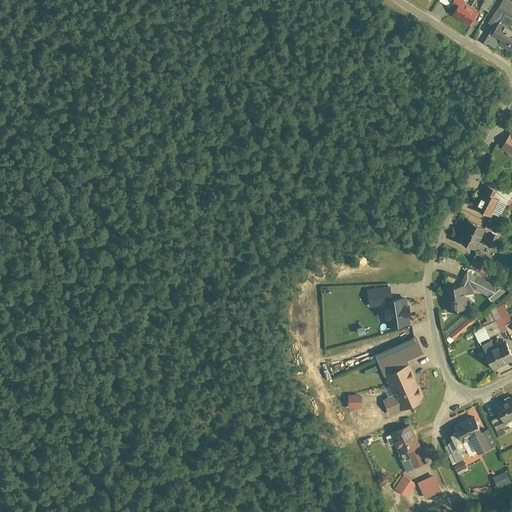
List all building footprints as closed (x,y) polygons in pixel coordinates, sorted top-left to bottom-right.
[(453,0),(450,5),(456,8),(460,0),(453,0)] [(452,14),(469,24),(478,9),(463,0),(460,0),(456,8),(452,14)] [(487,0),(485,8),(492,11),(496,0),(487,0)] [(511,0),(502,0),(498,9),(511,16),(511,0)] [(488,38),(511,51),(511,28),(498,20),(488,38)] [(511,154),(511,152),(511,136),(509,134),(500,148),(511,154)] [(501,192),(486,184),(474,208),(489,216),(501,192)] [(456,240),(475,249),(485,228),(467,219),(456,240)] [(486,243),(495,248),(502,235),(492,230),(486,243)] [(478,254),(472,267),(488,273),(493,260),(478,254)] [(464,285),(466,293),(474,292),(473,287),(489,294),(496,291),(498,285),(466,269),(459,285),(464,285)] [(459,285),(443,288),(446,311),(468,308),(466,293),(464,285),(459,285)] [(389,327),(411,325),(408,299),(386,301),(389,327)] [(451,334),(455,339),(479,319),(474,313),(451,334)] [(473,330),(478,341),(507,328),(502,317),(473,330)] [(383,401),(390,417),(422,403),(425,394),(409,361),(425,354),(416,336),(375,357),(384,377),(387,377),(395,396),(383,401)] [(484,349),(494,369),(511,360),(511,353),(505,339),(484,349)] [(349,407),(362,407),(362,395),(349,394),(349,407)] [(501,412),(505,422),(511,418),(511,395),(496,403),(501,412)] [(495,427),(505,422),(501,412),(490,417),(495,427)] [(477,452),(495,443),(487,426),(479,429),(473,416),(452,426),(460,442),(470,437),(477,452)] [(419,444),(410,423),(387,434),(396,454),(408,449),(419,444)] [(419,444),(408,449),(416,467),(427,462),(419,444)] [(454,464),(458,472),(467,467),(463,459),(454,464)] [(492,477),(498,489),(511,482),(506,470),(492,477)] [(418,482),(424,497),(442,490),(436,475),(418,482)] [(409,497),(416,483),(403,476),(395,490),(409,497)]
